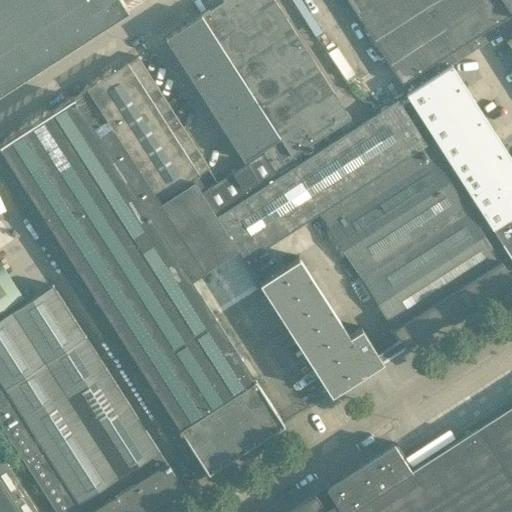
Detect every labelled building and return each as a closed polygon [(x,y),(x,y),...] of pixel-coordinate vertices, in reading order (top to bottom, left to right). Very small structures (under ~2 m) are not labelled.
[(0,0),(0,85),(126,5),(122,0),(0,0)] [(349,116),(274,0),(221,0),(200,14),(201,16),(278,137),(279,139),(260,151),(262,154),(276,175),(297,162),(292,154),(349,116)] [(511,0),(347,0),(407,92),(450,64),(501,31),(511,23),(511,0)] [(278,137),(201,16),(200,14),(164,37),(243,159),(278,137)] [(511,23),(501,31),(505,37),(504,38),(511,49),(511,23)] [(85,88),(86,89),(157,200),(192,178),(208,167),(136,56),(127,62),(126,61),(85,88)] [(511,160),(450,64),(407,92),(405,93),(434,138),(481,211),(491,228),(502,245),(511,260),(511,160)] [(283,423),(190,278),(202,270),(201,267),(157,200),(86,89),(73,97),(72,96),(45,113),(0,142),(0,176),(194,479),(206,471),(207,472),(283,423)] [(317,211),(425,143),(397,99),(355,126),(354,125),(297,162),(276,175),(215,214),(235,245),(244,259),(267,244),(318,212),(317,211)] [(511,260),(502,245),(491,228),(481,211),(434,138),(425,144),(425,143),(317,211),(318,212),(404,345),(511,275),(511,260)] [(201,192),(215,214),(276,175),(262,154),(201,192)] [(201,267),(235,245),(215,214),(201,192),(192,178),(157,200),(201,267)] [(347,334),(297,255),(258,281),(330,393),(381,360),(360,326),(347,334)] [(0,317),(25,301),(0,262),(0,317)] [(166,462),(104,366),(51,284),(25,301),(0,317),(0,425),(55,511),(133,511),(143,506),(147,511),(182,488),(169,466),(170,465),(168,461),(166,462)] [(511,404),(475,428),(511,485),(511,404)] [(511,511),(511,485),(475,428),(410,469),(393,442),(325,486),(325,487),(314,493),(293,507),(285,511),(284,511),(511,511)] [(36,511),(3,459),(0,460),(0,511),(36,511)]
